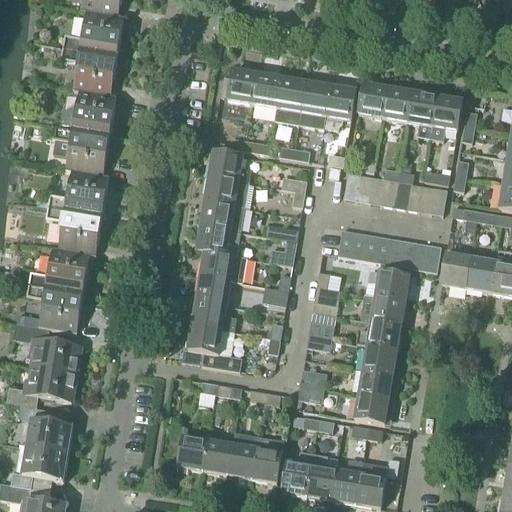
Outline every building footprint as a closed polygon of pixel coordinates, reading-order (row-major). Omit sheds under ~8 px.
[(83,0),(80,16),(124,23),(124,22),(118,21),(121,0),(83,0)] [(65,41),(63,53),(117,62),(124,23),(80,16),(86,17),(85,24),(74,22),(71,42),(65,41)] [(78,68),(73,95),(116,103),(117,102),(110,101),(117,62),(63,53),(61,65),(78,68)] [(227,106),(251,110),(256,79),(232,75),(227,106)] [(251,110),(275,114),(277,114),(282,84),(256,79),(251,110)] [(300,118),(301,118),(306,88),(282,84),(277,114),(275,114),(273,126),(298,130),(300,118)] [(301,118),(324,122),(326,123),(330,92),(306,88),(301,118)] [(358,120),(382,124),(387,94),(363,89),(358,120)] [(326,123),(324,122),(322,133),(337,135),(337,133),(341,130),(342,125),(350,127),(356,96),(330,92),(326,123)] [(382,124),(407,128),(412,98),(387,94),(382,124)] [(58,121),(56,133),(110,142),(116,103),(73,95),(73,96),(79,97),(75,124),(58,121)] [(416,142),(429,144),(436,102),(412,98),(407,128),(419,130),(416,142)] [(436,102),(429,144),(443,147),(445,135),(457,137),(462,106),(436,102)] [(466,117),(464,132),(476,134),(478,119),(466,117)] [(476,134),(464,132),(461,147),(473,149),(476,134)] [(66,176),(72,177),(109,183),(109,182),(103,181),(110,142),(56,133),(54,145),(71,148),(66,176)] [(229,154),(243,156),(245,146),(231,144),(229,154)] [(245,146),(243,156),(268,161),(270,150),(245,146)] [(278,162),(293,165),(295,154),(280,152),(278,162)] [(295,154),(293,165),(308,167),(310,157),(295,154)] [(212,157),(208,183),(248,190),(251,176),(241,174),(243,162),(212,157)] [(327,171),(330,171),(342,173),(344,163),(329,160),(327,171)] [(511,165),(507,164),(503,189),(511,190),(511,165)] [(359,176),(374,178),(375,168),(360,166),(359,176)] [(458,166),(455,181),(467,183),(470,168),(458,166)] [(340,174),(330,173),(328,183),(338,184),(340,174)] [(382,185),(384,185),(397,187),(399,176),(384,174),(382,185)] [(397,187),(409,189),(412,189),(414,179),(399,176),(397,187)] [(424,176),(422,186),(448,191),(449,181),(424,176)] [(50,201),(49,213),(102,222),(109,183),(72,177),(68,204),(50,201)] [(343,204),(355,206),(360,181),(348,179),(343,204)] [(355,206),(367,209),(372,183),(360,181),(355,206)] [(467,183),(455,181),(453,196),(465,198),(467,183)] [(281,194),(295,197),(305,198),(307,187),(283,182),(281,194)] [(208,183),(204,208),(244,214),(248,190),(208,183)] [(367,209),(380,211),(384,185),(382,185),(372,183),(367,209)] [(380,211),(392,213),(397,187),(384,185),(380,211)] [(392,213),(405,215),(409,189),(397,187),(392,213)] [(405,215),(417,217),(421,191),(412,189),(409,189),(405,215)] [(511,190),(503,189),(498,214),(511,216),(511,190)] [(417,217),(429,219),(433,193),(421,191),(417,217)] [(433,193),(429,219),(442,221),(447,196),(433,193)] [(305,198),(295,197),(292,211),(302,213),(305,198)] [(204,208),(200,231),(240,238),(244,214),(204,208)] [(462,225),(477,227),(478,217),(453,212),(451,222),(462,224),(462,225)] [(53,253),(53,254),(96,261),(102,222),(49,213),(47,225),(64,227),(59,254),(53,253)] [(478,217),(477,227),(491,230),(493,219),(478,217)] [(265,242),(286,246),(296,247),(298,236),(267,230),(265,242)] [(196,256),(203,258),(204,257),(236,262),(240,238),(200,231),(196,256)] [(337,261),(361,265),(365,240),(342,236),(337,261)] [(361,265),(374,267),(379,242),(365,240),(361,265)] [(374,267),(380,268),(387,270),(391,244),(379,242),(374,267)] [(387,270),(399,272),(403,246),(391,244),(387,270)] [(296,247),(286,246),(284,257),(271,255),(268,268),(292,272),(296,247)] [(399,272),(409,273),(411,274),(415,248),(403,246),(399,272)] [(411,274),(424,276),(428,250),(415,248),(411,274)] [(428,250),(424,276),(436,278),(441,252),(428,250)] [(32,279),(30,292),(83,301),(90,261),(95,262),(96,261),(53,254),(49,281),(32,279)] [(204,257),(203,258),(199,282),(230,287),(242,289),(246,264),(236,262),(204,257)] [(441,290),(465,294),(470,264),(446,260),(441,290)] [(465,294),(489,298),(494,268),(470,264),(465,294)] [(364,301),(374,303),(405,308),(409,282),(407,282),(409,273),(399,272),(387,270),(380,268),(377,289),(368,288),(366,288),(364,301)] [(489,298),(511,302),(511,270),(494,268),(489,298)] [(319,278),(316,292),(327,294),(329,280),(319,278)] [(280,280),(278,295),(288,296),(290,282),(280,280)] [(199,282),(195,307),(226,312),(230,287),(199,282)] [(83,301),(30,292),(28,302),(45,305),(41,333),(40,334),(49,335),(76,340),(83,301)] [(327,294),(316,292),(314,309),(337,313),(340,297),(327,294)] [(288,296),(278,295),(264,293),(262,308),(285,312),(288,296)] [(374,303),(370,326),(401,332),(405,308),(374,303)] [(195,307),(191,332),(234,339),(234,338),(236,324),(224,322),(226,312),(195,307)] [(366,351),(397,356),(401,332),(370,326),(368,338),(359,336),(356,349),(366,351)] [(311,327),(308,340),(332,344),(334,331),(311,327)] [(272,329),(269,345),(280,346),(282,331),(272,329)] [(33,359),(30,373),(77,381),(80,366),(78,366),(80,353),(47,347),(49,335),(40,334),(41,333),(17,330),(15,345),(30,348),(29,358),(33,359)] [(234,339),(191,332),(187,356),(203,359),(201,371),(239,378),(242,364),(230,362),(234,339)] [(332,344),(308,340),(306,353),(330,357),(332,344)] [(280,346),(269,345),(267,359),(277,360),(280,346)] [(366,351),(362,376),(393,381),(397,356),(366,351)] [(18,410),(18,411),(36,414),(38,402),(71,408),(73,394),(75,395),(77,381),(30,373),(28,385),(24,384),(23,395),(7,392),(5,408),(18,410)] [(302,375),(300,390),(324,394),(326,379),(302,375)] [(362,376),(358,400),(394,406),(398,382),(393,381),(362,376)] [(200,397),(216,400),(218,390),(202,387),(200,397)] [(218,390),(216,400),(240,404),(242,394),(218,390)] [(324,394),(300,390),(297,405),(321,409),(324,394)] [(249,406),(265,409),(267,398),(251,396),(249,406)] [(267,398),(265,409),(279,411),(280,401),(267,398)] [(394,406),(358,400),(354,425),(389,431),(394,406)] [(28,424),(24,451),(69,459),(73,432),(57,430),(59,418),(36,414),(18,411),(16,422),(28,424)] [(302,433),(317,436),(319,425),(304,423),(302,433)] [(319,425),(317,436),(332,438),(334,428),(319,425)] [(177,472),(203,477),(209,446),(183,442),(185,432),(172,430),(167,462),(179,464),(177,472)] [(351,441),(366,444),(368,434),(353,431),(351,441)] [(368,434),(366,444),(381,446),(383,436),(368,434)] [(227,481),(252,485),(259,443),(234,438),(232,450),(227,481)] [(259,443),(252,485),(277,489),(283,447),(259,443)] [(203,477),(227,481),(232,450),(209,446),(203,477)] [(12,477),(10,489),(9,491),(32,495),(50,498),(52,486),(64,488),(69,459),(24,451),(20,479),(12,477)] [(281,498),(307,502),(313,460),(299,458),(297,469),(286,467),(281,498)] [(307,502),(331,507),(336,476),(325,474),(327,462),(313,460),(307,502)] [(331,507),(355,510),(362,468),(348,466),(346,478),(336,476),(331,507)] [(362,468),(355,510),(363,511),(380,511),(387,472),(362,468)] [(65,511),(30,506),(32,495),(9,491),(10,489),(0,487),(0,503),(20,507),(18,511),(65,511)] [(511,511),(511,495),(504,494),(501,511),(511,511)]
